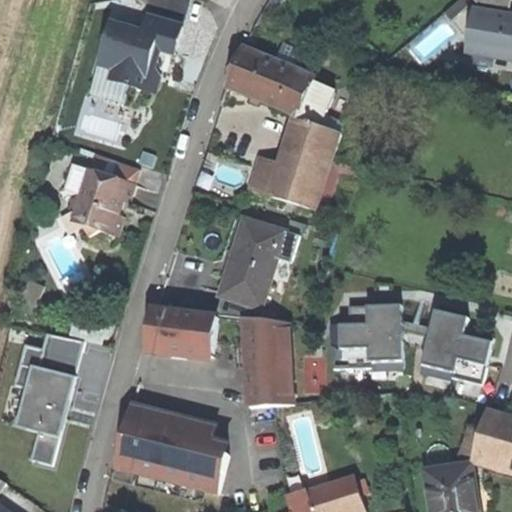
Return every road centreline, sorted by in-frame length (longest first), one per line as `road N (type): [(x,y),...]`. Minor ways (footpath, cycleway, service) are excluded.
road 1 (residential): [(255,0),(208,104),(119,385),(90,511)]
road 2 (unknown): [(119,385),(199,393),(226,410),(249,462)]
